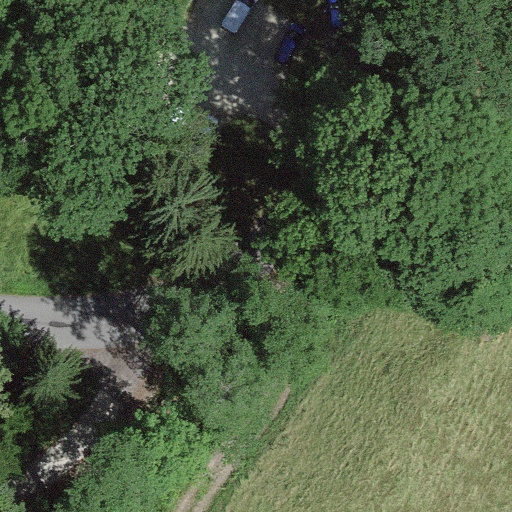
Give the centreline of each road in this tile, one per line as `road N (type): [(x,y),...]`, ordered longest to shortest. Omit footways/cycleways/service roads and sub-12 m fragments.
road 1 (residential): [(353,0),(335,201),(291,252),(171,311),(0,312)]
road 2 (track): [(0,497),(99,425),(171,311)]
